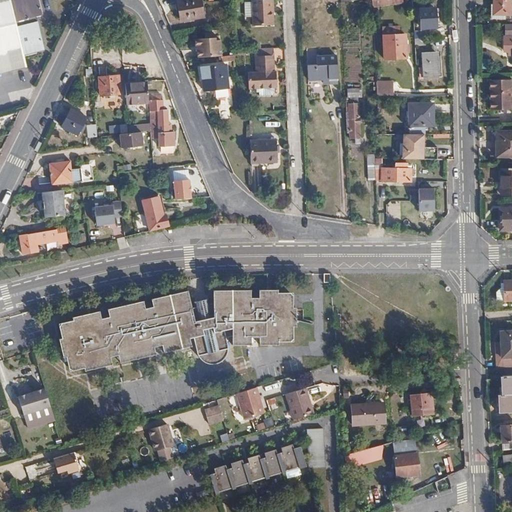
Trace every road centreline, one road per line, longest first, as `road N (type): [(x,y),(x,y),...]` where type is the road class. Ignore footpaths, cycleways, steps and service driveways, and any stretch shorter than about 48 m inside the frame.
road 1 (residential): [(137,0),(149,11),(222,178),(247,208),(291,227),(298,256)]
road 2 (tertiary): [(298,256),(136,265),(8,296)]
road 3 (residential): [(470,258),(464,0)]
road 4 (residential): [(483,511),(470,258)]
road 5 (tertiary): [(97,0),(0,194)]
road 6 (tertiary): [(470,258),(298,256)]
road 7 (unknown): [(475,371),(356,383),(311,378)]
